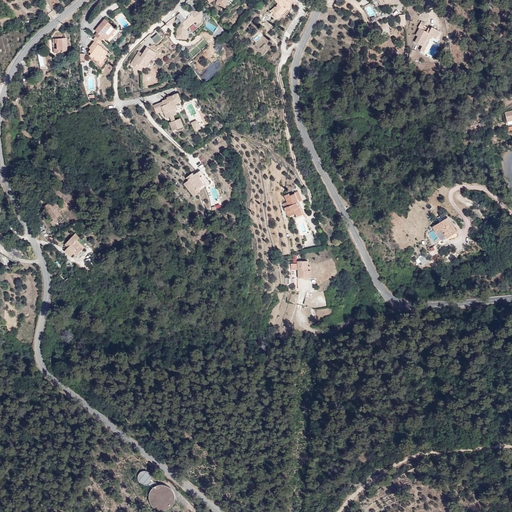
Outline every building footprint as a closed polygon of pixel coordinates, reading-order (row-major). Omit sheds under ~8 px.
[(291,4),(293,0),(276,0),(279,3),(272,9),(279,16),(288,8),(287,7),(291,3),(291,4)] [(189,11),(184,7),(175,15),(181,22),(177,26),(176,37),(186,38),(186,27),(194,20),(199,20),(199,11),(193,10),(193,11),(189,11)] [(99,44),(100,45),(103,42),(101,41),(104,38),(107,40),(117,29),(105,19),(95,30),(97,32),(95,36),(96,36),(93,40),(95,41),(99,44)] [(422,46),(428,36),(429,34),(436,39),(440,31),(432,27),(431,29),(429,32),(427,31),(423,29),(420,27),(416,35),(418,36),(415,42),(422,46)] [(153,38),(157,44),(163,39),(159,34),(153,38)] [(420,50),(424,52),(426,48),(425,47),(430,38),(428,36),(422,46),(420,50)] [(68,51),(67,38),(53,39),(53,43),(57,43),(57,48),(54,48),(54,53),(59,53),(59,52),(68,51)] [(91,49),(93,51),(99,44),(95,41),(89,48),(91,49)] [(93,51),(92,53),(90,55),(101,64),(107,56),(105,55),(108,51),(100,45),(99,44),(93,51)] [(141,57),(137,54),(130,65),(140,70),(142,66),(145,68),(155,52),(147,47),(142,54),(141,57)] [(164,109),(164,110),(167,118),(171,116),(173,121),(171,122),(174,130),(185,126),(181,118),(176,120),(174,115),(178,114),(176,109),(178,108),(176,103),(182,100),(178,93),(167,97),(168,99),(163,101),(166,108),(164,109)] [(157,114),(164,110),(164,109),(166,108),(163,101),(154,106),(157,114)] [(202,127),(198,119),(193,122),(197,130),(202,127)] [(195,191),(197,190),(200,187),(202,190),(209,185),(200,171),(193,176),(192,174),(187,177),(189,179),(187,180),(188,181),(183,185),(192,198),(197,194),(195,191)] [(302,200),(298,192),(290,196),(289,194),(284,196),(287,202),(283,204),(288,217),(295,214),(296,216),(302,214),(299,206),(298,207),(296,202),(302,200)] [(57,208),(52,201),(42,207),(50,221),(47,223),(49,226),(55,222),(54,219),(59,216),(55,209),(57,208)] [(450,224),(456,232),(457,231),(448,217),(445,219),(449,225),(450,224)] [(441,229),(447,238),(456,232),(450,224),(449,225),(445,219),(433,227),(436,233),(441,229)] [(7,234),(3,226),(0,227),(0,230),(3,236),(5,244),(9,243),(7,234)] [(442,241),(447,238),(441,229),(436,233),(442,241)] [(77,256),(83,249),(75,242),(77,240),(73,236),(65,244),(68,248),(65,251),(70,257),(74,253),(77,256)] [(75,242),(83,249),(85,247),(77,240),(75,242)] [(67,269),(73,264),(69,260),(64,264),(67,269)] [(298,261),(299,278),(311,277),(311,270),(308,270),(308,266),(308,260),(298,261)] [(149,470),(146,471),(144,472),(141,474),(141,478),(141,481),(144,485),(148,486),(152,485),(157,490),(155,492),(154,496),(154,500),(157,505),(161,510),(167,511),(171,511),(176,508),(179,505),(181,499),(180,494),(178,490),(175,486),(171,485),(166,484),(162,485),(160,487),(155,481),(156,478),(156,475),(152,471),(149,470)]
